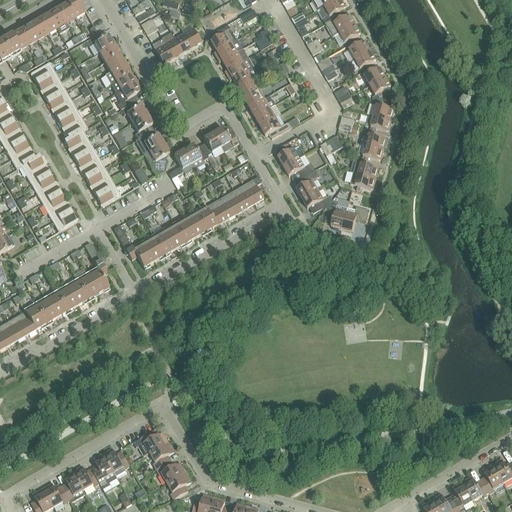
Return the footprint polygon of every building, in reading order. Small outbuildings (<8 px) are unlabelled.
[(85,14),(77,0),(74,0),(67,4),(75,19),(85,14)] [(317,0),(317,1),(312,3),(317,13),(339,0),(317,0)] [(340,0),(339,0),(317,13),(325,26),(334,21),(337,19),(335,15),(346,9),(340,0)] [(75,19),(67,4),(57,10),(66,25),(75,19)] [(142,14),(139,8),(132,12),(136,17),(142,14)] [(57,30),(66,25),(57,10),(48,15),(57,30)] [(254,11),(240,19),(244,26),(258,18),(254,11)] [(140,24),(152,18),(149,12),(145,14),(137,19),(140,24)] [(295,26),(306,20),(302,14),(292,20),(295,26)] [(48,15),(39,21),(47,35),(57,30),(48,15)] [(333,39),(340,35),(355,26),(350,16),(339,22),(337,19),(334,21),(325,26),(333,39)] [(306,20),(295,26),(298,31),(305,27),(309,25),(306,20)] [(38,41),(47,35),(39,21),(29,26),(38,41)] [(145,32),(155,26),(152,21),(141,27),(145,32)] [(29,26),(20,31),(29,46),(38,41),(29,26)] [(155,26),(145,32),(148,38),(159,32),(155,26)] [(361,36),(355,26),(340,35),(345,45),(347,43),(349,47),(352,45),(350,42),(361,36)] [(309,35),(305,27),(298,31),(302,39),(309,35)] [(229,28),(220,33),(223,37),(211,44),(217,53),(237,42),(229,28)] [(194,30),(184,35),(193,51),(203,45),(194,30)] [(20,31),(11,37),(19,52),(20,51),(29,46),(20,31)] [(91,47),(94,46),(100,55),(116,46),(113,40),(111,42),(108,37),(104,40),(101,35),(88,42),(91,47)] [(184,35),(175,41),(184,56),(193,51),(184,35)] [(0,66),(21,54),(20,51),(19,52),(11,37),(4,41),(1,37),(0,37),(0,66)] [(266,43),(264,39),(259,41),(256,43),(261,52),(271,47),(274,46),(271,41),(266,43)] [(310,52),(321,46),(318,40),(313,43),(308,46),(307,47),(310,52)] [(184,56),(175,41),(165,46),(174,62),(184,56)] [(216,58),(220,64),(222,63),(238,54),(243,51),(238,41),(237,42),(217,53),(219,56),(216,58)] [(355,61),(370,52),(365,43),(354,49),(352,45),(349,47),(351,50),(349,52),(355,61)] [(116,46),(100,55),(105,64),(119,56),(117,52),(119,51),(116,46)] [(165,46),(156,52),(165,67),(174,62),(165,46)] [(321,46),(310,52),(313,58),(324,51),(321,46)] [(376,62),(370,52),(355,61),(360,71),(362,70),(364,73),(367,71),(365,68),(376,62)] [(228,72),(243,63),(238,54),(222,63),(228,72)] [(119,56),(105,64),(110,74),(127,64),(123,59),(121,60),(119,56)] [(229,75),(227,76),(231,83),(233,81),(254,69),(249,60),(243,63),(228,72),(229,75)] [(110,86),(116,83),(130,75),(128,71),(130,70),(127,64),(110,74),(105,77),(110,86)] [(279,74),(282,72),(285,76),(290,74),(284,64),(276,69),(279,74)] [(31,75),(37,85),(55,74),(49,65),(31,75)] [(325,78),(336,72),(333,67),(322,73),(325,78)] [(239,91),(254,82),(259,79),(254,69),(233,81),(239,91)] [(364,78),(370,87),(385,78),(380,69),(369,75),(367,71),(364,73),(366,77),(364,78)] [(336,72),(325,78),(328,84),(339,77),(336,72)] [(55,74),(37,85),(42,94),(60,84),(55,74)] [(116,95),(121,92),(137,83),(134,78),(132,79),(130,75),(116,83),(110,86),(116,95)] [(391,88),(385,78),(370,87),(375,97),(377,96),(380,100),(383,98),(380,94),(391,88)] [(244,100),(260,91),(254,82),(239,91),(244,100)] [(121,112),(127,109),(134,105),(139,102),(136,97),(141,94),(138,90),(140,89),(137,83),(121,92),(116,95),(121,105),(118,107),(121,112)] [(60,84),(42,94),(47,104),(66,93),(60,84)] [(338,100),(348,94),(345,89),(334,95),(338,100)] [(249,109),(265,100),(260,91),(244,100),(249,109)] [(53,113),(71,102),(66,93),(47,104),(53,113)] [(341,106),(352,99),(348,94),(338,100),(341,106)] [(255,119),(275,107),(275,106),(273,103),(271,102),(269,98),(265,100),(249,109),(255,119)] [(352,99),(341,106),(344,111),(355,105),(352,99)] [(71,102),(53,113),(58,122),(76,112),(71,102)] [(380,103),(379,108),(376,107),(373,106),(370,105),(367,116),(373,118),(391,123),(394,112),(382,109),(384,104),(380,103)] [(3,104),(0,106),(0,118),(8,114),(3,104)] [(134,105),(127,109),(121,112),(124,117),(127,116),(132,125),(149,116),(145,110),(143,112),(141,107),(137,110),(134,105)] [(260,128),(276,119),(280,117),(275,107),(255,119),(260,128)] [(76,112),(58,122),(63,132),(82,121),(76,112)] [(0,130),(13,123),(8,114),(0,118),(0,130)] [(138,141),(151,134),(148,129),(152,127),(150,122),(152,121),(149,116),(132,125),(138,134),(135,136),(138,141)] [(340,125),(352,128),(354,122),(342,118),(340,125)] [(388,133),(391,123),(373,118),(371,128),(373,129),(372,133),(376,134),(377,130),(388,133)] [(276,119),(260,128),(266,138),(269,136),(272,141),(291,130),(288,124),(281,128),(276,119)] [(297,119),(288,124),(291,130),(300,125),(297,119)] [(63,132),(68,140),(69,141),(83,133),(87,131),(82,121),(63,132)] [(0,142),(0,143),(19,132),(13,123),(0,130),(0,142)] [(352,128),(340,125),(338,131),(351,134),(352,128)] [(114,127),(109,130),(112,136),(117,133),(114,127)] [(212,133),(221,149),(224,154),(239,145),(230,131),(225,134),(222,129),(218,132),(217,129),(212,133)] [(6,152),(24,142),(19,132),(0,143),(6,152)] [(69,141),(68,140),(64,143),(70,153),(88,142),(83,133),(69,141)] [(221,149),(212,133),(206,136),(207,138),(203,140),(206,145),(201,147),(208,160),(213,157),(211,154),(221,149)] [(361,145),(383,152),(386,141),(375,138),(376,134),(372,133),(371,137),(369,136),(368,139),(363,138),(361,145)] [(151,134),(138,141),(136,143),(144,157),(166,145),(162,140),(160,141),(158,137),(153,139),(151,134)] [(331,141),(338,152),(343,149),(337,138),(331,141)] [(278,159),(284,169),(299,160),(294,151),(301,147),(297,140),(285,147),(288,153),(278,159)] [(326,144),(332,155),(338,152),(331,141),(326,144)] [(11,162),(30,151),(24,142),(6,152),(11,162)] [(75,162),(94,151),(88,142),(70,153),(75,162)] [(332,155),(326,144),(320,147),(327,158),(332,155)] [(166,145),(144,157),(156,179),(165,174),(168,164),(164,158),(169,156),(167,152),(169,150),(166,145)] [(364,162),(368,163),(369,159),(380,162),(383,152),(361,145),(359,154),(364,155),(363,158),(365,158),(364,162)] [(194,171),(204,165),(203,163),(208,160),(201,147),(196,150),(193,146),(189,148),(188,146),(182,149),(194,171)] [(183,174),(185,177),(194,171),(182,149),(177,153),(178,155),(174,157),(180,169),(169,175),(172,181),(177,178),(183,174)] [(35,160),(30,151),(11,162),(17,171),(21,169),(21,168),(35,160)] [(94,151),(75,162),(80,171),(99,161),(94,151)] [(244,155),(237,159),(241,165),(248,161),(244,155)] [(26,178),(45,167),(39,157),(35,160),(21,168),(21,169),(26,178)] [(303,179),(315,172),(311,165),(304,169),(299,160),(284,169),(289,178),(299,173),(303,179)] [(350,174),(353,175),(375,181),(378,170),(367,167),(368,163),(364,162),(354,160),(350,174)] [(86,180),(104,170),(99,161),(80,171),(86,180)] [(329,175),(333,171),(325,161),(321,165),(329,175)] [(31,187),(50,176),(45,167),(26,178),(31,187)] [(104,170),(86,180),(91,190),(110,179),(104,170)] [(142,170),(134,174),(141,186),(149,182),(142,170)] [(297,191),(302,201),(322,190),(317,180),(319,179),(315,172),(303,179),(307,185),(297,191)] [(353,175),(350,186),(358,187),(357,192),(360,193),(361,188),(373,192),(375,181),(353,175)] [(50,176),(31,187),(37,196),(55,186),(50,176)] [(118,181),(120,186),(132,181),(129,176),(118,181)] [(110,179),(91,190),(97,199),(115,188),(110,179)] [(254,206),(264,200),(256,188),(261,185),(258,179),(243,187),(254,206)] [(42,206),(61,195),(55,186),(37,196),(42,206)] [(254,206),(243,187),(234,193),(244,211),(254,206)] [(97,199),(102,209),(121,198),(115,188),(97,199)] [(330,197),(327,199),(322,190),(302,201),(308,210),(318,205),(323,214),(333,202),(330,197)] [(244,211),(234,193),(224,198),(235,217),(244,211)] [(336,195),(336,197),(339,197),(339,203),(350,203),(350,194),(336,195)] [(48,215),(66,204),(61,195),(42,206),(48,215)] [(235,217),(224,198),(215,203),(226,222),(235,217)] [(167,201),(162,204),(165,209),(170,206),(167,201)] [(342,231),(347,210),(337,207),(338,204),(333,202),(323,214),(327,215),(334,217),(331,229),(342,231)] [(9,205),(8,206),(11,211),(16,208),(13,203),(9,205)] [(215,203),(206,209),(205,209),(216,228),(226,222),(215,203)] [(53,224),(71,214),(66,204),(48,215),(53,224)] [(216,228),(205,209),(206,209),(205,207),(132,249),(126,253),(132,262),(137,259),(144,271),(146,269),(145,268),(163,259),(167,257),(166,257),(183,247),(184,247),(187,245),(187,244),(204,235),(205,235),(208,233),(208,232),(216,228)] [(356,209),(355,212),(347,210),(342,231),(352,234),(356,223),(366,225),(370,212),(356,209)] [(12,223),(16,221),(22,218),(19,214),(10,219),(12,223)] [(53,224),(59,234),(77,223),(71,214),(53,224)] [(0,255),(15,247),(9,237),(6,239),(0,242),(0,255)] [(90,245),(85,248),(97,269),(103,266),(90,245)] [(103,266),(97,269),(24,311),(25,313),(36,332),(44,327),(45,328),(48,326),(48,325),(65,315),(66,316),(69,314),(69,313),(86,303),(86,304),(90,302),(90,301),(107,291),(107,292),(109,290),(103,279),(108,276),(103,266)] [(16,319),(26,337),(36,332),(25,313),(16,319)] [(26,337),(16,319),(7,324),(17,343),(26,337)] [(17,343),(7,324),(0,327),(0,334),(8,348),(17,343)] [(0,432),(1,434),(0,434),(0,445),(6,436),(25,425),(29,426),(46,417),(47,412),(46,410),(45,408),(11,427),(6,424),(0,413),(0,404),(4,398),(0,396),(0,432)] [(145,458),(150,455),(169,444),(163,434),(155,439),(152,434),(134,444),(137,449),(139,448),(145,458)] [(174,454),(169,444),(150,455),(155,465),(153,466),(156,471),(169,464),(166,459),(174,454)] [(117,480),(127,474),(126,471),(130,468),(123,455),(118,458),(113,450),(103,456),(117,480)] [(93,473),(100,485),(103,490),(111,485),(110,484),(117,480),(103,456),(93,462),(98,470),(93,473)] [(492,467),(503,485),(511,480),(511,466),(507,469),(502,461),(492,467)] [(162,475),(167,485),(186,474),(180,464),(172,469),(169,464),(156,471),(160,477),(162,475)] [(487,480),(482,483),(489,496),(495,493),(493,491),(503,485),(492,467),(483,472),(487,480)] [(100,485),(93,473),(88,476),(83,468),(73,473),(84,492),(93,486),(95,488),(100,485)] [(63,490),(70,503),(71,505),(86,496),(84,492),(73,473),(63,479),(68,487),(63,490)] [(192,484),(186,474),(167,485),(173,495),(171,496),(174,501),(186,494),(183,489),(192,484)] [(489,496),(482,483),(477,486),(472,478),(462,484),(473,503),(483,497),(484,499),(489,496)] [(452,501),(458,511),(461,511),(465,510),(463,508),(473,503),(462,484),(452,490),(457,498),(452,501)] [(43,491),(54,509),(63,504),(65,506),(70,503),(63,490),(58,493),(53,485),(43,491)] [(43,491),(33,496),(38,505),(33,508),(35,511),(49,511),(54,509),(43,491)] [(211,511),(215,499),(204,496),(201,505),(195,504),(193,511),(211,511)] [(458,511),(452,501),(447,504),(442,496),(432,501),(438,511),(458,511)] [(225,511),(223,511),(226,502),(215,499),(211,511),(225,511)] [(438,511),(432,501),(422,507),(425,511),(438,511)]
